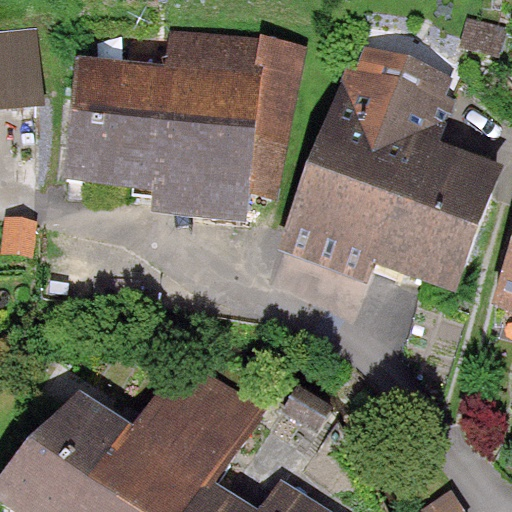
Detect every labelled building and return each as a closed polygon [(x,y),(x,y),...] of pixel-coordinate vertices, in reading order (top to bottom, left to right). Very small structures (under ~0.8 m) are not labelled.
[(277,183),(290,51),(176,40),(172,78),(82,69),(71,179),(160,188),(157,212),(243,220),(247,180),(277,183)] [(451,289),(492,172),(432,151),(448,106),(438,102),(445,83),(368,56),(361,78),(351,74),(288,252),(364,279),(370,261),(451,289)] [(8,223),(6,252),(32,254),(34,225),(8,223)] [(197,511),(217,483),(265,407),(183,354),(133,424),(84,393),(0,485),(0,499),(18,511),(197,511)] [(259,506),(217,483),(197,511),(334,511),(280,477),(259,506)] [(461,511),(451,495),(424,511),(461,511)]
